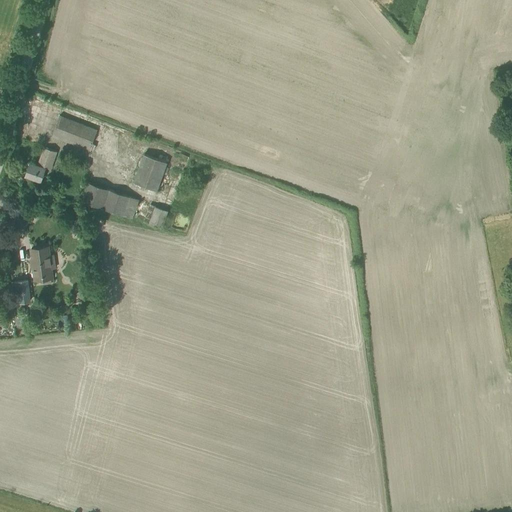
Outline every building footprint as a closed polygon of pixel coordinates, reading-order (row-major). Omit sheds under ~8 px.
[(52,136),(61,139),(89,150),(97,130),(60,115),(52,136)] [(49,170),(56,151),(44,147),(38,165),(30,162),(25,176),(40,181),(44,169),(49,170)] [(167,162),(144,153),(134,182),(157,190),(163,174),(166,167),(167,162)] [(139,200),(128,196),(89,182),(82,200),(122,214),(133,218),(139,200)] [(168,212),(168,211),(150,204),(144,222),(162,229),(165,218),(168,212)] [(31,249),(34,275),(35,281),(52,278),(50,263),(54,262),(54,255),(49,257),(48,247),(31,249)] [(30,300),(27,281),(13,283),(16,302),(30,300)] [(10,283),(0,284),(0,285),(1,295),(5,295),(12,294),(10,283)] [(86,301),(91,292),(83,287),(77,296),(86,301)] [(5,298),(1,298),(3,310),(13,308),(12,297),(5,298)]
